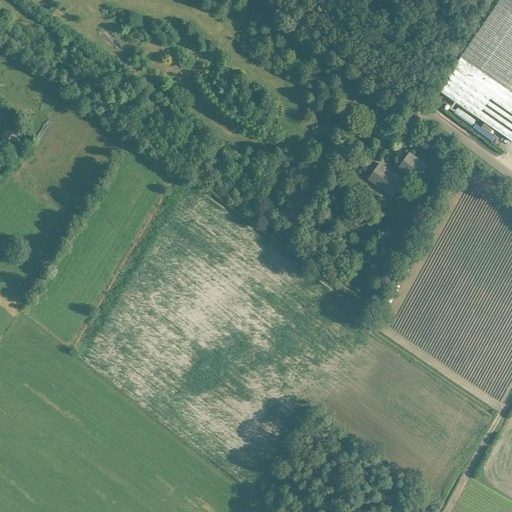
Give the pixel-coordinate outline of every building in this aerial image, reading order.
[(511,0),(499,0),(438,89),(511,140),(511,0)] [(17,145),(23,137),(9,126),(1,137),(11,145),(13,142),(17,145)] [(1,137),(0,137),(0,146),(6,151),(11,145),(1,137)] [(417,180),(422,174),(428,166),(410,153),(399,167),(401,168),(396,175),(380,163),(369,178),(393,196),(404,181),(403,180),(407,173),(417,180)] [(478,173),(473,181),(500,199),(505,191),(478,173)]
